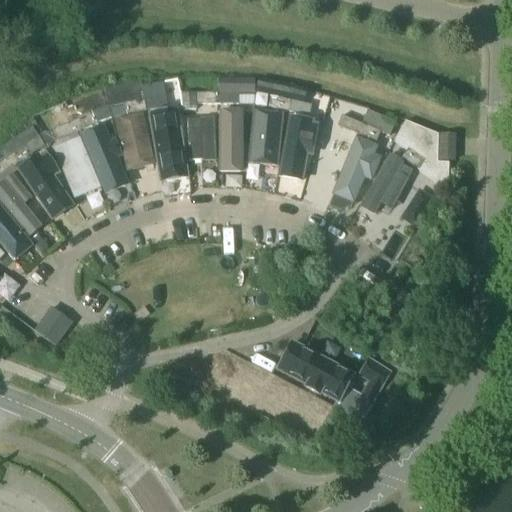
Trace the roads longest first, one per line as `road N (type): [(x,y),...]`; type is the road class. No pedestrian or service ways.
road 1 (residential): [(41,282),(111,232),(177,210),(261,213),(332,239),(339,271),(319,302),(289,325),(122,367)]
road 2 (residential): [(416,458),(449,421),(485,339),(501,26)]
road 3 (residential): [(377,0),(501,26)]
